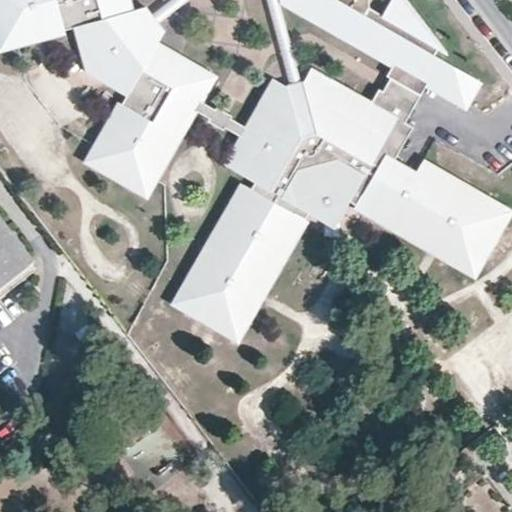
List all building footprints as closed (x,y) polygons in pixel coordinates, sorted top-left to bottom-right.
[(192,306),(203,315),(198,323),(206,328),(213,333),(220,337),(236,344),(239,336),(252,340),(259,328),(262,330),(320,231),(317,229),(321,221),(369,219),(469,274),(471,271),(481,277),(488,264),(495,268),(503,258),(508,250),(511,245),(511,242),(511,228),(511,227),(511,225),(511,210),(437,168),(431,179),(409,166),(427,133),(420,129),(427,116),(421,113),(429,99),(435,103),(443,89),(479,110),(492,87),(458,58),(448,60),(450,50),(412,0),(407,0),(402,8),(397,19),(383,12),(382,0),(2,0),(5,7),(0,8),(0,22),(6,43),(14,40),(18,56),(20,55),(31,52),(32,55),(62,46),(61,44),(93,34),(99,66),(117,89),(139,102),(125,125),(122,124),(105,154),(108,156),(103,164),(116,172),(111,180),(144,199),(148,192),(160,199),(161,195),(167,184),(169,186),(207,118),(224,127),(222,130),(236,139),(238,136),(254,146),(238,172),(267,191),(264,196),(255,191),(196,293),(199,295),(192,306)] [(14,40),(6,43),(12,63),(18,56),(14,40)] [(116,172),(103,164),(97,172),(111,180),(116,172)] [(148,192),(144,199),(159,208),(160,199),(148,192)] [(0,308),(45,274),(0,216),(0,308)] [(488,264),(481,277),(488,285),(490,284),(495,268),(488,264)] [(203,315),(192,306),(182,314),(198,323),(203,315)] [(239,336),(236,344),(251,355),(252,340),(239,336)]
